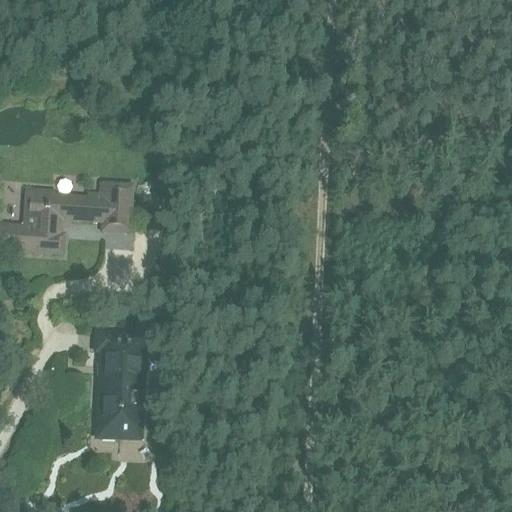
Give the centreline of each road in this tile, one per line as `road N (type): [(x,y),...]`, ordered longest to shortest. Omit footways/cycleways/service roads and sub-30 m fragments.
road 1 (track): [(333,0),(306,511)]
road 2 (unclassified): [(0,439),(54,341),(70,340)]
